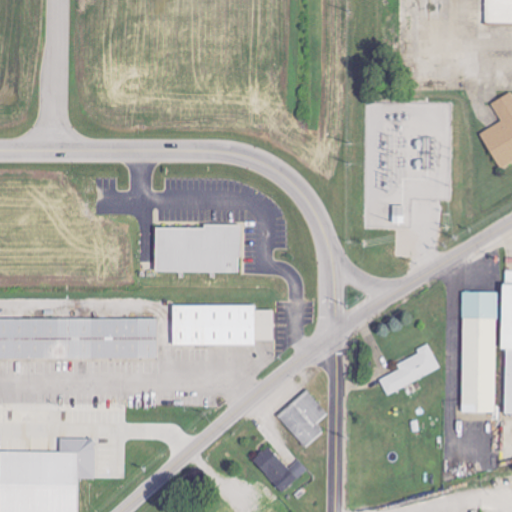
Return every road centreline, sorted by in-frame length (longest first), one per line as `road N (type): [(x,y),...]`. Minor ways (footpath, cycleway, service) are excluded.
road 1 (secondary): [(0,150),(240,154),(262,162),(300,191),(333,256),(332,332)]
road 2 (secondary): [(120,511),(332,332)]
road 3 (secondary): [(332,332),(511,221)]
road 4 (residential): [(332,511),(335,373),(321,343)]
road 5 (residential): [(56,0),(54,150)]
